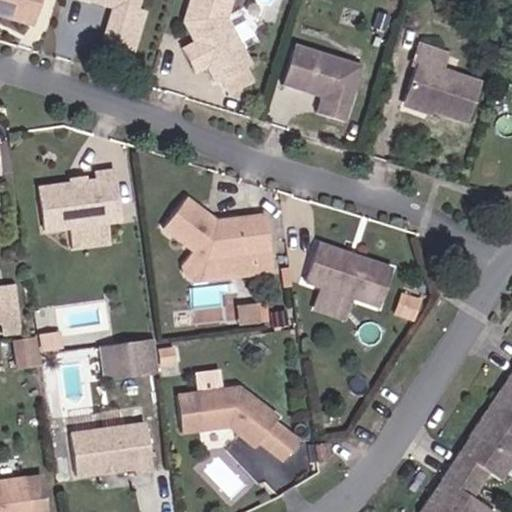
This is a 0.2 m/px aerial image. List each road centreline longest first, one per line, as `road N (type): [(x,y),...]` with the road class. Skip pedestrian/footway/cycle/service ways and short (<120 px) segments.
road 1 (residential): [(511,257),(431,214),(278,169),(117,98),(0,63)]
road 2 (residential): [(327,511),(375,472),(492,283),(511,265)]
